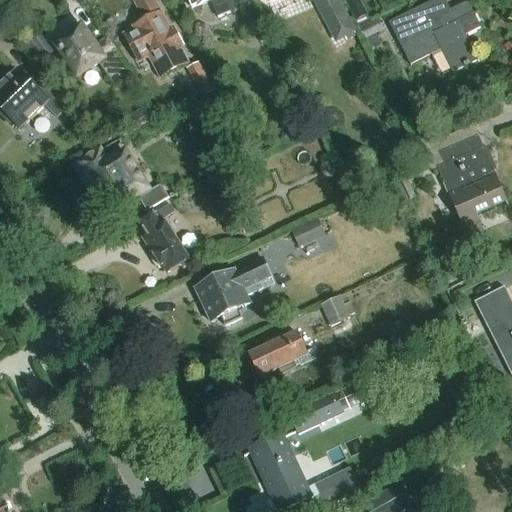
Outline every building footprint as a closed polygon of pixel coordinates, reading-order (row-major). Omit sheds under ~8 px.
[(170,32),(152,0),(136,0),(135,1),(147,22),(135,29),(121,36),(137,67),(151,59),(162,79),(188,65),(179,49),(183,47),(174,30),(170,32)] [(188,0),(192,10),(212,2),(219,18),(234,12),(228,0),(188,0)] [(337,0),(321,0),(316,3),(330,31),(340,26),(346,38),(355,33),(337,0)] [(372,18),(363,0),(358,0),(349,5),(359,24),(372,18)] [(480,28),(474,15),(467,2),(449,12),(442,0),(436,0),(389,24),(410,65),(441,50),(453,73),(465,66),(466,68),(470,66),(469,64),(478,60),(470,44),(466,46),(462,37),(480,28)] [(254,6),(244,11),(263,46),(273,42),(254,6)] [(385,26),(365,37),(373,51),(393,41),(385,26)] [(95,50),(82,30),(57,47),(79,78),(98,65),(110,81),(116,90),(132,79),(126,69),(107,42),(95,50)] [(202,65),(190,71),(204,98),(216,91),(202,65)] [(0,109),(21,131),(47,105),(62,120),(71,111),(39,77),(30,86),(17,73),(0,90),(0,109)] [(439,154),(444,167),(438,170),(462,228),(510,209),(492,166),(494,165),(487,149),(485,150),(479,137),(439,154)] [(102,146),(69,165),(87,196),(96,191),(99,196),(97,197),(104,210),(106,209),(109,214),(153,189),(128,145),(107,156),(102,146)] [(415,197),(406,179),(393,185),(402,204),(415,197)] [(138,199),(146,213),(170,199),(162,186),(138,199)] [(167,275),(189,261),(164,222),(176,214),(170,205),(141,224),(148,236),(145,239),(155,256),(154,259),(159,266),(162,267),(167,275)] [(317,219),(298,228),(305,244),(324,235),(317,219)] [(272,278),(263,259),(195,290),(211,324),(222,319),(225,327),(242,319),(238,311),(251,305),(248,298),(263,291),(260,284),(272,278)] [(511,302),(504,287),(474,302),(511,377),(511,302)] [(343,306),(339,296),(319,305),(330,328),(349,319),(348,317),(355,313),(354,312),(357,311),(353,303),(350,304),(350,303),(343,306)] [(250,357),(252,362),(249,363),(255,376),(258,374),(260,379),(279,370),(281,376),(297,369),(296,367),(301,365),(301,367),(317,359),(312,349),(306,353),(297,334),(284,341),(281,335),(264,343),(267,349),(250,357)] [(310,408),(290,417),(299,437),(319,428),(310,408)] [(279,511),(311,497),(283,437),(251,453),(279,511)] [(400,487),(365,507),(367,511),(403,511),(412,507),(400,487)] [(2,491),(0,491),(0,511),(5,511),(3,507),(8,505),(2,491)]
